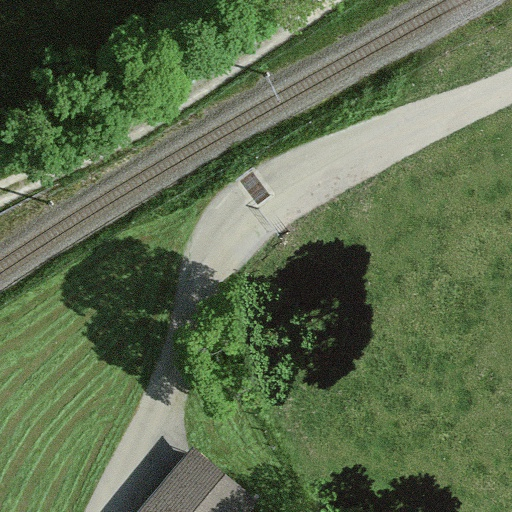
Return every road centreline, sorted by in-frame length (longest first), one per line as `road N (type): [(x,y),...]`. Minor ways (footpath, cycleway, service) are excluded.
road 1 (track): [(511,85),(301,185),(243,233),(202,293),(110,511)]
road 2 (track): [(324,0),(163,111),(0,193)]
